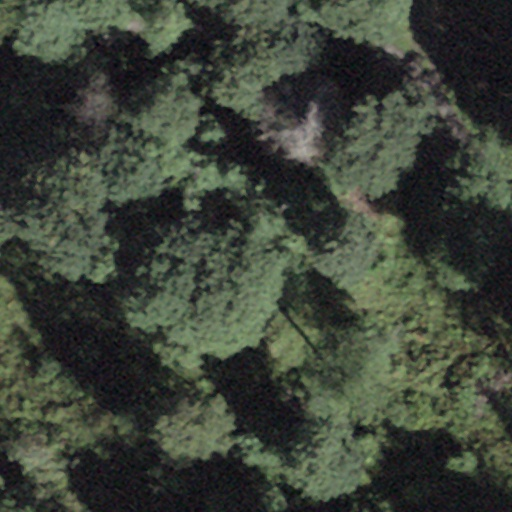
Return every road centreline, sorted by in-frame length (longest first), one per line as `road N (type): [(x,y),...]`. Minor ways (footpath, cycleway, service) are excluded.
road 1 (track): [(402,67),(113,28),(0,41)]
road 2 (track): [(511,211),(402,67)]
